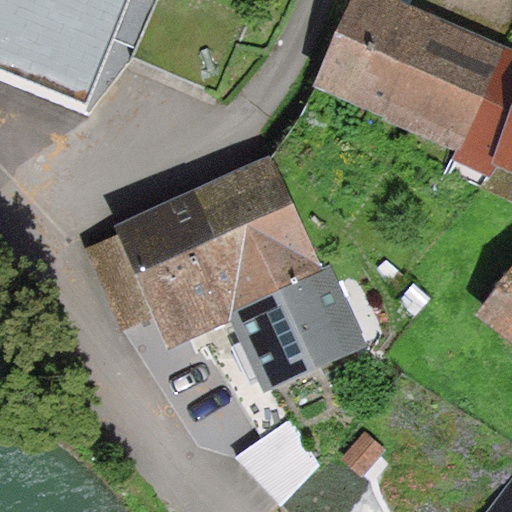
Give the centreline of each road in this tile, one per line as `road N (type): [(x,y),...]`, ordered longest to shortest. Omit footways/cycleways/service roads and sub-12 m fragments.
road 1 (residential): [(32,220),(225,138),(282,89),(322,0)]
road 2 (residential): [(32,220),(195,488)]
